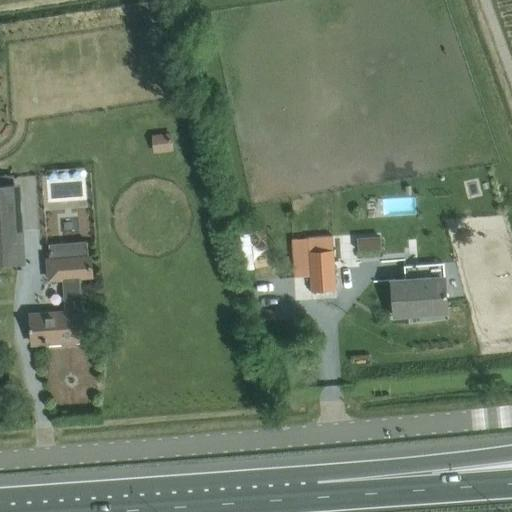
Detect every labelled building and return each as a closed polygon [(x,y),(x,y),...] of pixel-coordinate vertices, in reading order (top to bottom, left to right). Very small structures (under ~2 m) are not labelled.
[(178,136),(159,137),(160,157),(178,156),(178,136)] [(0,264),(26,263),(22,183),(0,184),(0,264)] [(311,277),(312,291),(334,290),(332,237),(293,238),(294,278),(311,277)] [(31,314),(30,315),(32,344),(34,344),(33,340),(45,339),(46,343),(84,340),(83,320),(79,276),(92,274),(91,252),(87,252),(49,255),(45,255),(47,278),(64,277),(66,312),(43,314),(44,317),(32,318),(31,314)] [(431,278),(405,279),(391,280),(394,317),(410,316),(409,308),(422,307),(422,310),(447,308),(445,280),(431,281),(431,278)]
